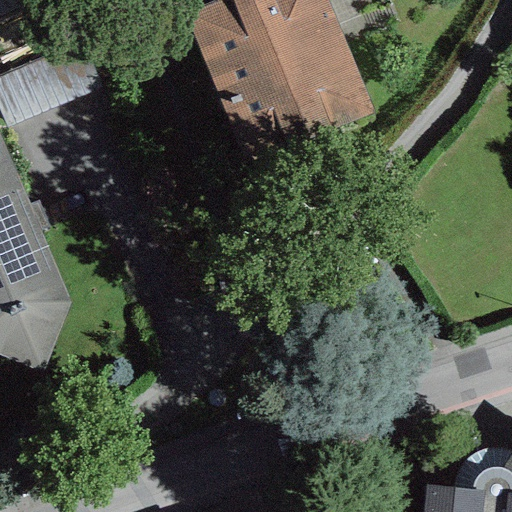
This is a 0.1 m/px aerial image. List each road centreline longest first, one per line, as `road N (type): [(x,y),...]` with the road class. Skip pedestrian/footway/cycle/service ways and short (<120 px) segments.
road 1 (residential): [(54,511),(504,0)]
road 2 (residential): [(153,511),(511,387)]
